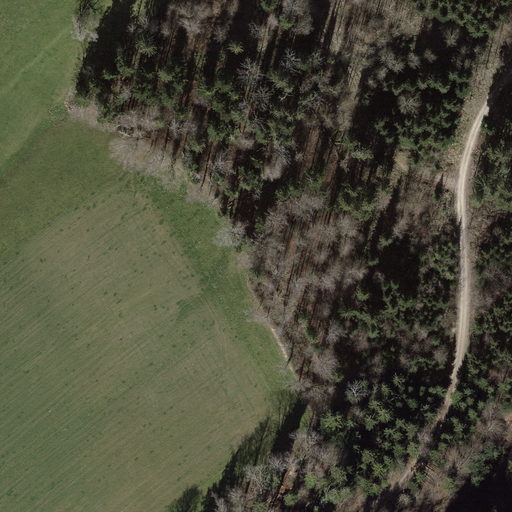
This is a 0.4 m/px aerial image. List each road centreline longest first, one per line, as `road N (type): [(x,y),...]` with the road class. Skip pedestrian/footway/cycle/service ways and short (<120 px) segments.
road 1 (track): [(357,511),(410,472),(448,397),(462,319),(465,154),(484,105),(511,69)]
road 2 (track): [(460,183),(396,162),(307,0)]
